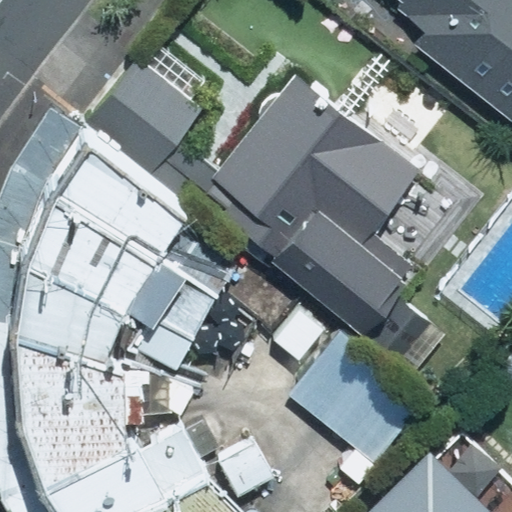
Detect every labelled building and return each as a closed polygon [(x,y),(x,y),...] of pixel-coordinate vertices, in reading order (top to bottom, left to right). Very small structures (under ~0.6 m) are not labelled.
[(511,0),(391,0),(390,5),(416,26),(405,39),(503,116),(511,104),(511,0)] [(198,102),(136,57),(90,119),(152,165),(198,102)] [(409,160),(287,64),(185,192),(357,329),(383,296),(373,288),(391,266),(350,234),(409,160)] [(162,175),(65,107),(16,154),(0,201),(0,390),(9,412),(91,511),(176,511),(217,465),(117,359),(117,304),(129,238),(162,175)] [(511,346),(498,360),(511,374),(511,346)] [(510,511),(511,511),(511,483),(456,426),(429,453),(423,447),(356,511),(510,511)]
